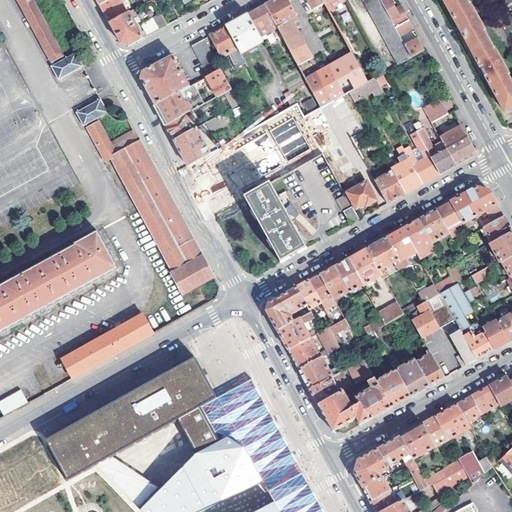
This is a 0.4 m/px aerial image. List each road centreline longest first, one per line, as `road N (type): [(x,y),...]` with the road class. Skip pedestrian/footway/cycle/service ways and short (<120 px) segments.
road 1 (residential): [(497,158),(245,300)]
road 2 (tertiary): [(0,434),(245,300)]
road 3 (tertiary): [(121,66),(245,300)]
road 4 (unknown): [(0,358),(136,280),(134,262),(100,206)]
road 5 (residential): [(328,458),(511,355)]
road 6 (tertiary): [(497,158),(410,0)]
road 7 (tertiary): [(245,300),(328,458)]
road 8 (residential): [(121,66),(244,0)]
